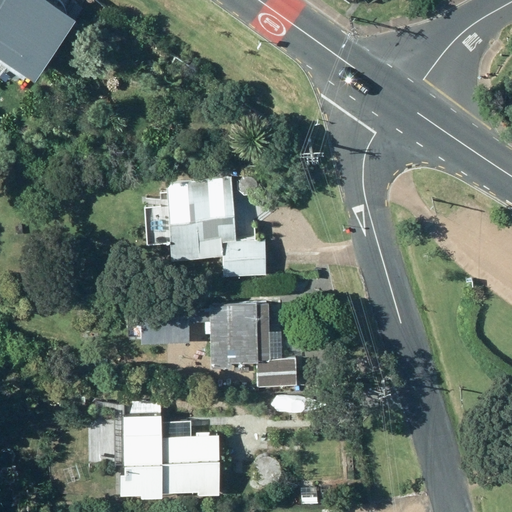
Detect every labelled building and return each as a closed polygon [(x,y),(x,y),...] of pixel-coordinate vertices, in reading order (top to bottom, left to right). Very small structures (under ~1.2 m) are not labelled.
[(76,15),(54,0),(0,0),(0,54),(23,71),(27,65),(36,72),(76,15)] [(224,242),(224,265),(267,264),(265,231),(234,232),(233,167),(166,169),(168,243),(224,242)] [(210,291),(211,353),(232,354),(232,348),(256,348),(257,376),(296,376),(296,348),(282,348),(282,326),(270,326),(269,293),(257,293),(256,290),(210,291)] [(140,329),(190,330),(190,293),(141,292),(140,329)] [(122,447),(121,473),(141,474),(141,478),(163,479),(163,476),(199,477),(198,482),(218,482),(220,424),(191,422),(191,410),(174,409),(174,414),(163,413),(163,417),(162,416),(162,407),(125,406),(123,447),(122,447)]
